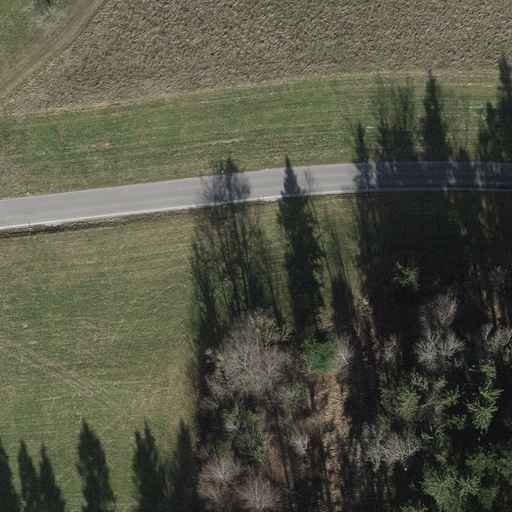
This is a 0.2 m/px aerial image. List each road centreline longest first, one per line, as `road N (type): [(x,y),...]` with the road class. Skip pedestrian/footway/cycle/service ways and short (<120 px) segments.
road 1 (tertiary): [(0,217),(312,180),(511,183)]
road 2 (track): [(0,93),(97,0)]
